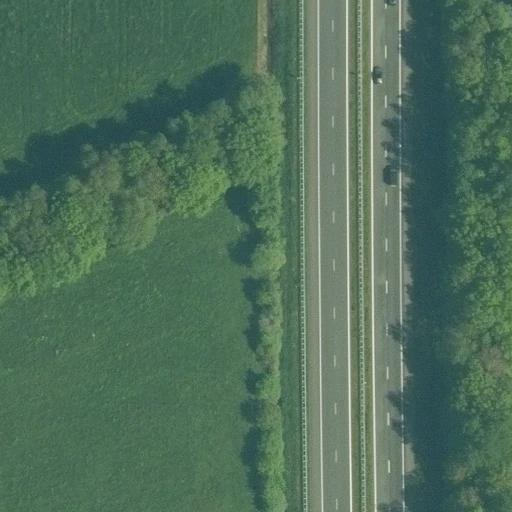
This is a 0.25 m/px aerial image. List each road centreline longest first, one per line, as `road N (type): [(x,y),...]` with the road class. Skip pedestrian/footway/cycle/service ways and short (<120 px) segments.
road 1 (motorway): [(332,0),(337,511)]
road 2 (motorway): [(390,511),(386,0)]
